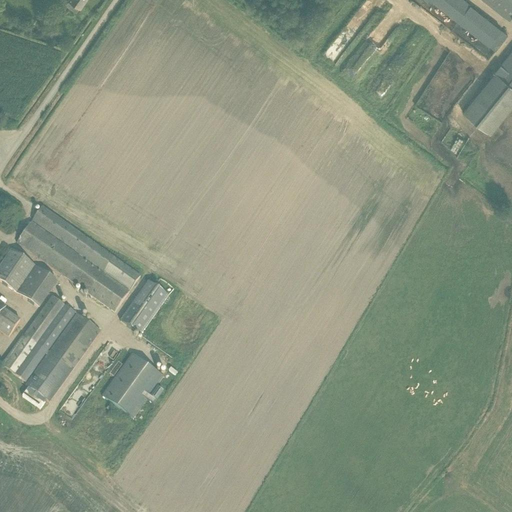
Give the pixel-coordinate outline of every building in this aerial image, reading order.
[(66,6),(67,7),(75,13),(79,8),(80,9),(86,0),(68,0),(70,1),(66,6)] [(422,0),(427,4),(429,2),(458,23),(457,24),(494,54),(508,36),(463,0),(422,0)] [(511,0),(484,0),(510,19),(511,16),(511,0)] [(511,50),(495,72),(463,112),(490,133),(511,106),(511,50)] [(16,244),(25,250),(114,313),(139,277),(42,208),(31,223),(16,244)] [(0,267),(0,282),(1,283),(39,309),(57,282),(12,251),(0,267)] [(120,322),(140,337),(168,297),(148,282),(120,322)] [(26,384),(76,314),(66,306),(52,296),(24,336),(23,335),(1,366),(15,376),(26,384)] [(0,332),(8,338),(20,322),(3,310),(5,308),(0,304),(0,332)] [(28,389),(22,397),(39,410),(45,402),(48,404),(100,332),(76,315),(25,387),(28,389)] [(132,355),(102,396),(134,419),(146,401),(152,405),(154,407),(163,393),(160,391),(156,388),(163,378),(132,355)] [(82,392),(71,384),(53,411),(65,418),(82,392)]
